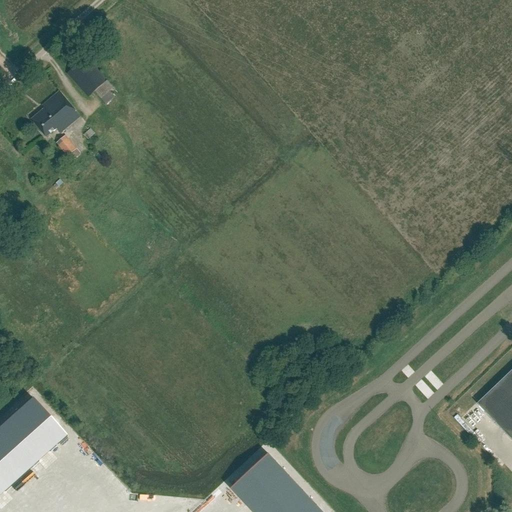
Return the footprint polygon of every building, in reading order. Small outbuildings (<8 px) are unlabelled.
[(96,91),(102,98),(114,87),(87,56),(68,73),(89,97),(96,91)] [(61,133),(81,116),(61,91),(43,106),(46,108),(32,119),(47,137),(58,128),(61,133)] [(95,134),(91,129),(84,135),(88,140),(95,134)] [(72,161),(81,154),(66,136),(57,143),(72,161)] [(79,161),(72,167),(77,172),(84,167),(79,161)] [(511,370),(478,403),(511,438),(511,370)] [(0,494),(66,435),(43,410),(32,397),(28,400),(0,425),(0,494)] [(322,511),(316,504),(269,454),(231,488),(253,511),(322,511)]
